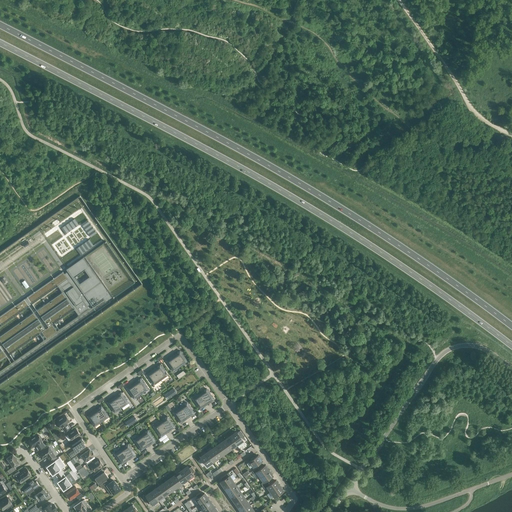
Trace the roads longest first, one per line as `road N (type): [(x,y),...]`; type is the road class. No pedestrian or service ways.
road 1 (trunk): [(0,42),(266,182),(511,346)]
road 2 (trunk): [(511,325),(277,170),(0,24)]
road 3 (residential): [(123,479),(75,409),(134,365),(178,337),(228,405)]
road 4 (unclassified): [(348,487),(440,356),(471,345),(511,368)]
road 5 (unclassified): [(348,487),(406,509),(433,503),(462,479),(484,489),(511,473)]
road 6 (track): [(511,135),(467,102),(399,0)]
road 7 (track): [(358,172),(511,262)]
road 8 (residential): [(228,405),(123,479)]
